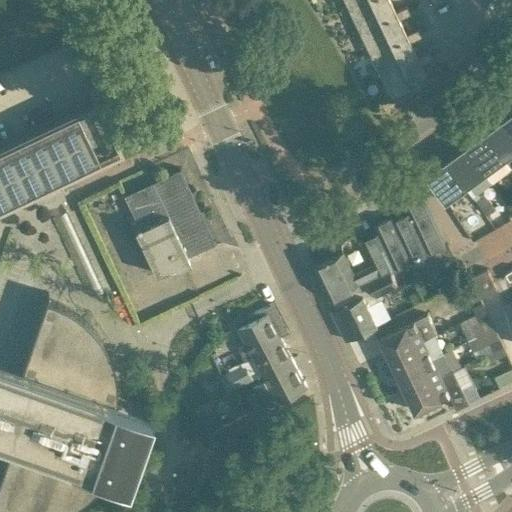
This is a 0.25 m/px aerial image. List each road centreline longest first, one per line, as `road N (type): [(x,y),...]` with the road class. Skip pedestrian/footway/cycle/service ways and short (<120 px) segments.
road 1 (residential): [(278,247),(505,77)]
road 2 (tertiary): [(278,247),(162,0)]
road 3 (tertiary): [(334,372),(278,247)]
road 4 (tertiary): [(334,372),(360,491)]
road 5 (tertiary): [(386,481),(334,372)]
